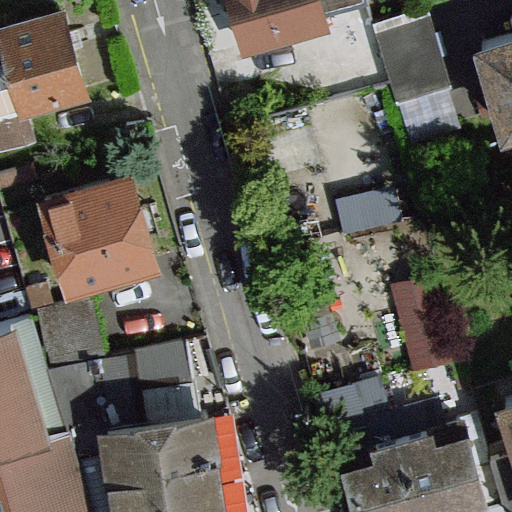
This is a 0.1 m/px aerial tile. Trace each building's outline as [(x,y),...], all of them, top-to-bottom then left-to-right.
[(236,0),(250,49),(328,26),(320,0),(236,0)] [(455,87),(431,9),(377,26),(401,104),(448,89),(455,87)] [(93,87),(69,11),(0,30),(0,143),(36,133),(28,105),(93,87)] [(511,32),(483,41),(511,132),(511,32)] [(448,89),(401,104),(414,144),(462,129),(448,89)] [(355,96),(303,108),(309,133),(361,121),(355,96)] [(142,173),(50,201),(76,291),(169,263),(142,173)] [(400,273),(421,357),(450,350),(428,266),(400,273)] [(100,350),(88,291),(31,303),(47,360),(100,350)] [(0,445),(65,437),(28,309),(0,317),(0,445)] [(100,350),(47,360),(66,426),(70,441),(96,438),(110,437),(107,420),(146,417),(197,410),(195,382),(189,331),(139,341),(100,350)] [(110,437),(118,511),(221,511),(209,409),(197,410),(146,417),(107,420),(110,437)] [(467,446),(458,412),(341,444),(360,511),(435,511),(481,500),(501,493),(486,440),(467,446)] [(0,511),(86,511),(65,437),(0,445),(0,511)]
